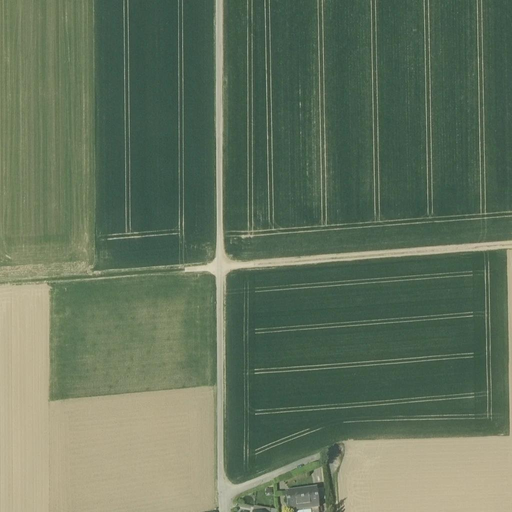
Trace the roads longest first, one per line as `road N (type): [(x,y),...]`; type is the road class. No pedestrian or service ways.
road 1 (track): [(511,246),(0,286)]
road 2 (track): [(218,0),(221,498)]
road 3 (residential): [(343,450),(221,498)]
